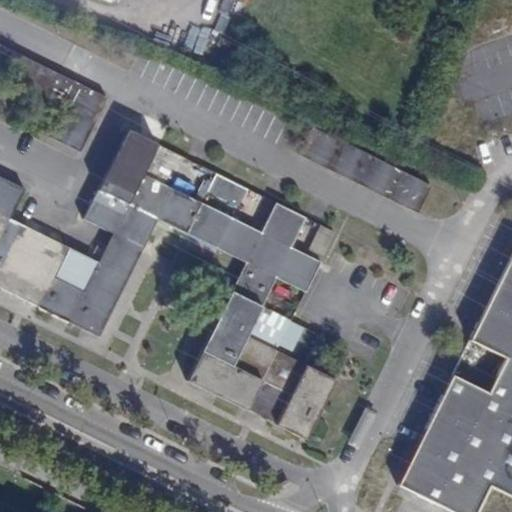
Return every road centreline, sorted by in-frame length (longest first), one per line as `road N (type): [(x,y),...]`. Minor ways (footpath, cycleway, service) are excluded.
road 1 (residential): [(263,511),(0,383)]
road 2 (residential): [(0,415),(191,511)]
road 3 (unknown): [(136,100),(98,168),(83,171),(0,132)]
road 4 (unknown): [(54,0),(135,30),(156,25),(176,0)]
